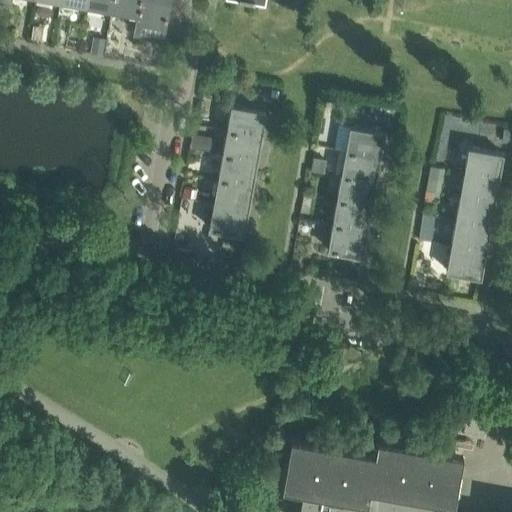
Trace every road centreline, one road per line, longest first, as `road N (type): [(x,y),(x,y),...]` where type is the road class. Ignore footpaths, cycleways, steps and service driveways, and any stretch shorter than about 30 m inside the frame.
road 1 (residential): [(146,249),(165,266),(258,284),(282,310),(447,339),(476,325),(511,331)]
road 2 (residential): [(146,249),(188,46),(183,0)]
